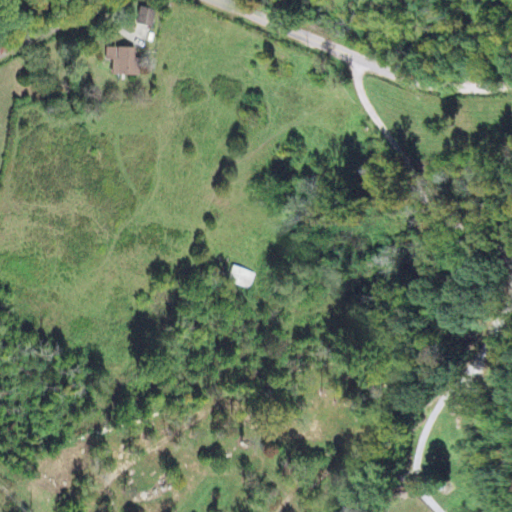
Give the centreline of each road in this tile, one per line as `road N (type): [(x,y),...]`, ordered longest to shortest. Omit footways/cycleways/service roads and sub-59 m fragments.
road 1 (tertiary): [(378,63),(203,0),(0,43)]
road 2 (residential): [(511,38),(407,38),(378,63)]
